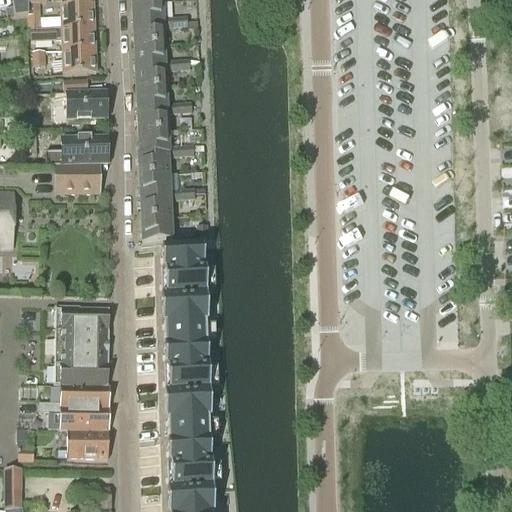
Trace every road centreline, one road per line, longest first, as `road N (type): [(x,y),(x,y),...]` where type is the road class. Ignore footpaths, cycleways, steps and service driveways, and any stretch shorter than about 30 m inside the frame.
road 1 (unclassified): [(492,511),(472,0)]
road 2 (unclassified): [(327,511),(309,0)]
road 3 (unclassified): [(122,511),(112,0)]
